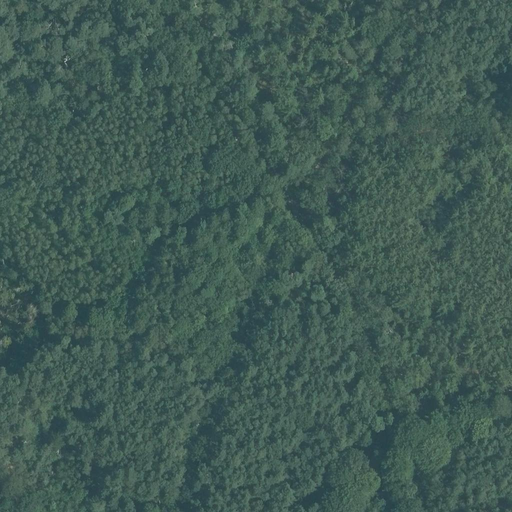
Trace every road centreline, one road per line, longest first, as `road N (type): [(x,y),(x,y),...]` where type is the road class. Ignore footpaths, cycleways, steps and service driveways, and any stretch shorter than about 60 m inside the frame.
road 1 (unknown): [(428,511),(316,233),(152,0)]
road 2 (track): [(511,419),(397,445),(370,470),(345,511)]
